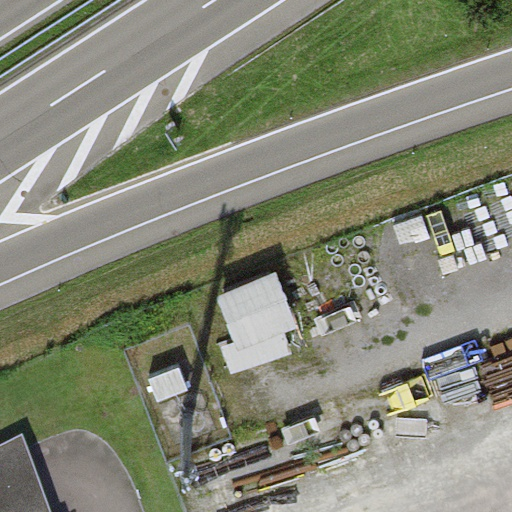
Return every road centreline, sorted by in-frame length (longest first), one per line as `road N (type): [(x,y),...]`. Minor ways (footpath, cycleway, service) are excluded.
road 1 (motorway): [(0,270),(228,174),(511,74)]
road 2 (motorway): [(0,141),(218,0)]
